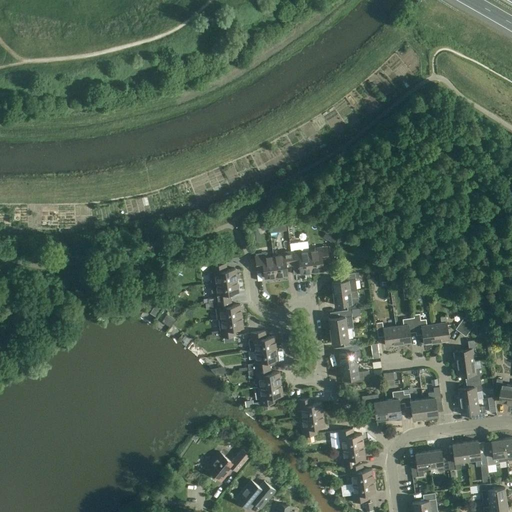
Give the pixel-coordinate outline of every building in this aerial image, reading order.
[(294,220),(278,221),(279,241),(295,240),(294,220)] [(320,249),(309,251),(311,272),(323,270),(322,262),(329,261),(327,246),(320,247),(320,249)] [(297,250),(291,251),(292,266),(299,265),(300,273),(311,272),(309,251),(297,252),(297,250)] [(284,254),(273,256),(276,277),(288,275),(286,266),(292,266),(291,251),(284,252),(284,254)] [(276,277),(273,256),(262,257),(261,255),(254,256),(256,270),(263,270),(264,278),(276,277)] [(209,272),(210,283),(237,280),(235,268),(227,269),(226,263),(211,265),(212,272),(209,272)] [(398,284),(394,269),(387,271),(391,285),(398,284)] [(350,291),(354,290),(357,290),(355,278),(354,272),(342,274),(343,280),(331,281),(333,293),(350,291)] [(215,295),(216,301),(231,299),(230,293),(238,292),(237,280),(210,283),(212,296),(215,295)] [(335,305),(346,304),(347,309),(352,309),(359,308),(358,302),(355,302),(354,297),(355,297),(354,290),(350,291),(333,293),(335,305)] [(231,305),(231,299),(216,301),(217,308),(215,308),(216,319),(218,319),(242,316),(240,304),(231,305)] [(330,330),(346,328),(353,327),(351,315),(352,315),(351,309),(339,311),(340,317),(328,318),(330,330)] [(420,319),(419,314),(413,315),(414,320),(416,332),(415,332),(416,335),(422,334),(423,343),(436,341),(434,324),(427,325),(426,319),(420,320),(420,319)] [(466,314),(464,317),(455,329),(460,332),(471,318),(466,314)] [(410,333),(415,332),(416,332),(414,320),(413,315),(413,317),(402,319),(403,325),(395,326),(398,344),(411,342),(410,333)] [(243,327),(242,316),(218,319),(220,330),(221,337),(235,335),(235,328),(243,327)] [(440,317),(441,323),(434,324),(436,341),(449,340),(447,322),(446,322),(446,316),(440,317)] [(476,321),(471,318),(460,332),(466,336),(474,324),(476,321)] [(385,345),(398,344),(395,326),(383,328),(382,322),(376,322),(378,337),(384,336),(385,345)] [(348,340),(346,328),(330,330),(331,342),(343,340),(344,346),(356,345),(355,339),(348,340)] [(249,340),(250,351),(276,348),(274,336),(266,337),(265,330),(250,333),(251,340),(249,340)] [(467,341),(468,348),(454,351),(456,363),(474,361),(473,354),(475,353),(473,340),(467,341)] [(339,353),(341,366),(356,364),(355,356),(360,356),(358,345),(346,346),(347,352),(339,353)] [(254,362),(254,363),(247,364),(248,369),(270,367),(269,360),(277,359),(276,348),(250,351),(248,351),(249,359),(256,358),(257,362),(254,362)] [(478,368),(475,369),(474,361),(456,363),(458,376),(465,375),(466,381),(480,379),(479,373),(478,368)] [(356,364),(341,366),(342,379),(350,378),(351,384),(352,384),(363,382),(369,381),(367,370),(362,371),(357,372),(356,364)] [(271,373),(270,367),(248,369),(249,378),(256,377),(257,386),(260,386),(281,383),(279,372),(271,373)] [(393,372),(383,373),(385,386),(394,385),(393,372)] [(500,402),(511,403),(511,384),(502,384),(503,379),(497,378),(496,391),(501,391),(500,402)] [(457,389),(459,402),(477,399),(476,391),(482,390),(480,379),(466,381),(467,388),(457,389)] [(282,395),(281,383),(260,386),(261,397),(259,398),(260,405),(275,403),(274,396),(282,395)] [(428,392),(428,398),(422,399),(425,417),(437,415),(435,402),(441,401),(439,387),(433,387),(434,392),(428,392)] [(399,403),(404,402),(405,402),(403,394),(403,390),(392,392),(393,399),(386,400),(388,418),(401,416),(399,403)] [(409,393),(403,394),(405,402),(404,402),(405,406),(411,406),(412,418),(425,417),(422,399),(410,400),(409,393)] [(376,419),(388,418),(386,400),(379,401),(378,394),(367,395),(368,407),(374,407),(376,419)] [(300,406),(302,417),(323,414),(321,402),(312,404),(311,397),(297,399),(298,406),(300,406)] [(478,406),(477,399),(459,402),(461,414),(470,413),(471,419),(485,417),(484,406),(478,406)] [(324,426),(323,414),(302,417),(303,428),(301,429),(302,436),(317,433),(316,427),(324,426)] [(341,437),(343,448),(363,445),(362,433),(353,435),(352,428),(338,430),(339,437),(341,437)] [(511,437),(503,439),(505,455),(506,461),(511,459),(511,437)] [(499,463),(498,462),(506,461),(505,455),(503,439),(491,440),(492,452),(486,453),(487,464),(487,465),(499,463)] [(478,440),(465,442),(467,460),(475,459),(476,466),(487,464),(486,453),(485,453),(485,452),(479,453),(478,440)] [(454,456),(448,457),(449,469),(449,470),(461,468),(460,461),(467,460),(465,442),(452,444),(454,456)] [(344,459),(342,460),(343,466),(357,464),(356,458),(365,457),(363,445),(343,448),(344,459)] [(441,449),(428,451),(430,467),(438,466),(438,470),(449,469),(448,457),(448,456),(442,457),(441,449)] [(207,468),(221,480),(232,467),(238,472),(246,462),(237,454),(231,461),(219,451),(211,460),(213,462),(207,468)] [(422,468),(430,467),(428,451),(415,453),(416,461),(410,462),(412,477),(423,475),(422,468)] [(363,470),(362,464),(362,463),(357,464),(343,466),(343,467),(348,466),(349,472),(351,472),(352,483),(373,480),(372,469),(363,470)] [(236,497),(249,508),(258,497),(265,502),(275,490),(264,481),(259,487),(250,480),(236,497)] [(375,492),(373,480),(352,483),(354,494),(352,494),(353,502),(367,500),(366,493),(375,492)] [(481,490),(483,502),(506,499),(504,487),(492,489),(491,483),(476,485),(477,491),(481,490)] [(412,502),(413,511),(425,511),(430,511),(437,510),(434,493),(423,494),(423,500),(412,502)] [(489,501),(490,506),(482,507),(482,511),(498,511),(507,511),(506,499),(483,502),(489,501)]
